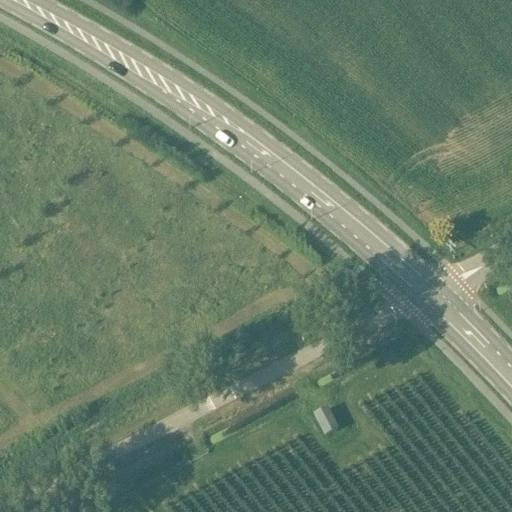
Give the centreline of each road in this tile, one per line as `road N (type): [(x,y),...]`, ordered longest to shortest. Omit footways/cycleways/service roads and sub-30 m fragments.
road 1 (secondary): [(431,293),(232,138),(7,0)]
road 2 (unclassified): [(11,511),(431,293)]
